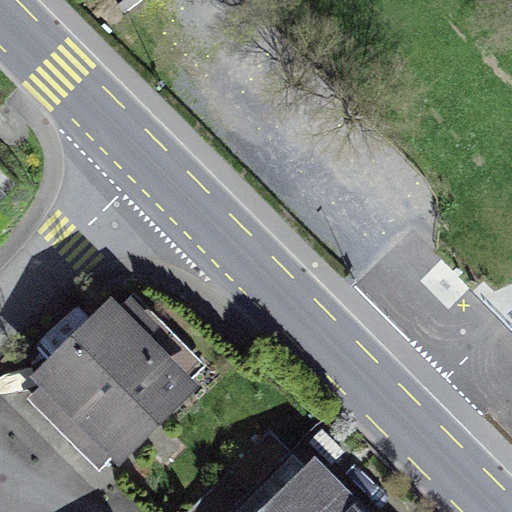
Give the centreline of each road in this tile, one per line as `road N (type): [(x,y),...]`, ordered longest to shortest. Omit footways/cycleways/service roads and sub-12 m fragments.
road 1 (primary): [(150,164),(495,511)]
road 2 (primary): [(0,14),(150,164)]
road 3 (residential): [(150,164),(0,313)]
